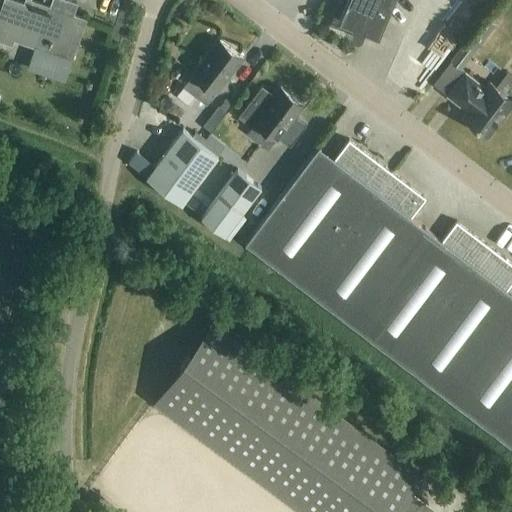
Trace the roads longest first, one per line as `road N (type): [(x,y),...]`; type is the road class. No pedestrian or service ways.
road 1 (unclassified): [(65,511),(65,383),(77,316),(115,140),(158,0)]
road 2 (unclassified): [(241,0),(511,206)]
